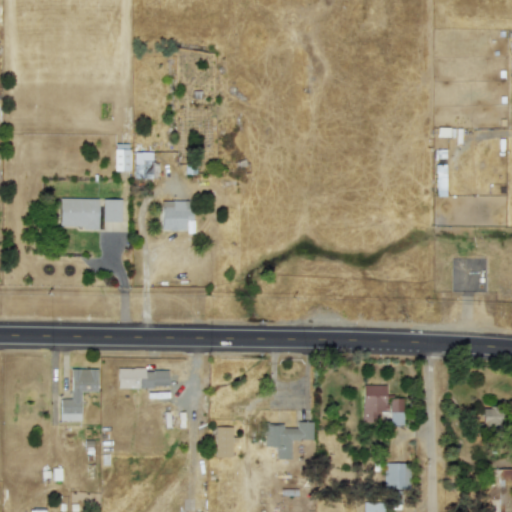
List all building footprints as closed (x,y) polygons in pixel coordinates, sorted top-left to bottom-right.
[(112,170),(127,170),(127,143),(112,143),(112,170)] [(133,178),(157,178),(157,162),(150,162),(150,152),(132,152),(133,178)] [(96,228),(96,198),(58,197),(58,228),(96,228)] [(119,221),(119,198),(101,198),(100,221),(119,221)] [(160,200),(159,230),(183,230),(183,221),(190,221),(190,201),(160,200)] [(166,386),(166,369),(142,369),(142,367),(116,367),(116,387),(166,386)] [(69,368),(69,398),(58,399),(58,421),(79,421),(79,391),(96,391),(95,368),(69,368)] [(360,423),(402,424),(402,397),(384,396),(384,385),(361,384),(360,423)] [(481,408),(481,426),(496,426),(495,408),(481,408)] [(311,440),(311,421),(295,421),(295,427),(282,427),(282,424),(262,424),(262,446),(274,446),(274,458),(289,458),(289,439),(311,440)] [(230,457),(231,426),(214,426),(213,457),(230,457)] [(406,488),(405,462),(382,463),(382,489),(406,488)] [(487,511),(502,511),(501,480),(511,480),(511,469),(487,469),(487,511)] [(381,511),(382,503),(361,503),(360,511),(381,511)]
